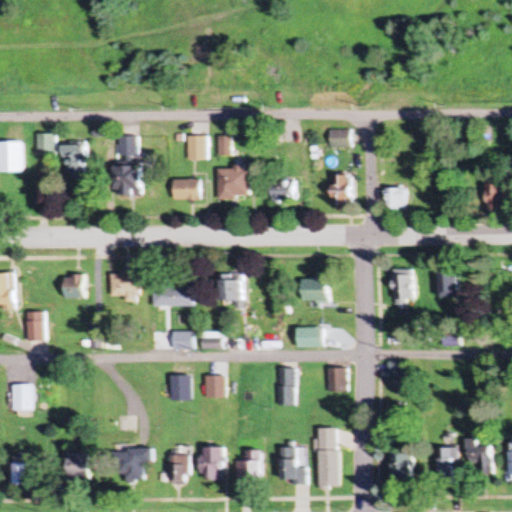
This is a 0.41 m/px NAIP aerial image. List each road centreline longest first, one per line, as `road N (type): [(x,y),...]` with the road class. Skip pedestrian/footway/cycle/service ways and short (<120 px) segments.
road 1 (residential): [(511,115),(0,119)]
road 2 (residential): [(0,239),(511,235)]
road 3 (residential): [(365,511),(367,116)]
